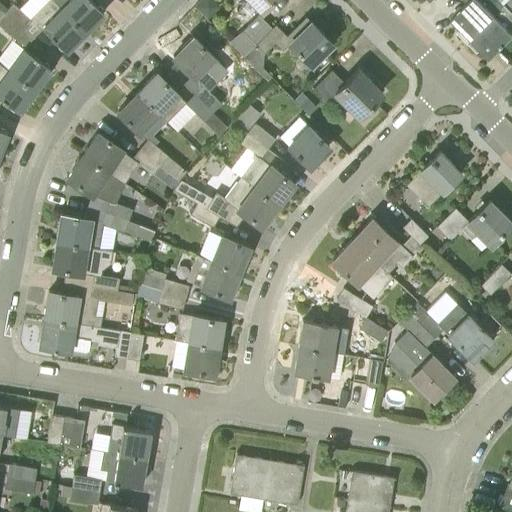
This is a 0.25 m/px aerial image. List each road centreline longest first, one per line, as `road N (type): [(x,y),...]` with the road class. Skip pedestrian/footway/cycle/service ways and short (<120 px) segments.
road 1 (residential): [(250,412),(262,330),(292,244),(447,79)]
road 2 (residential): [(0,342),(19,211),(41,144),(73,97),(170,0)]
road 3 (residential): [(461,449),(250,412)]
road 4 (residential): [(194,403),(0,369)]
